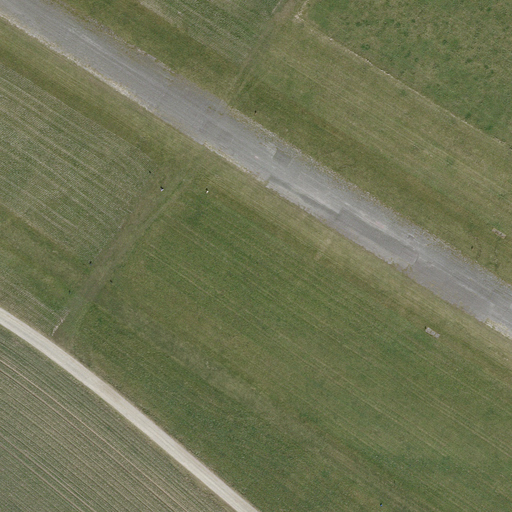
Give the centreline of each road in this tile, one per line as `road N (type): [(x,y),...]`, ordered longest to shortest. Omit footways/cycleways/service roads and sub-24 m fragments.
road 1 (track): [(0,319),(118,403),(245,511)]
road 2 (track): [(302,0),(219,124)]
